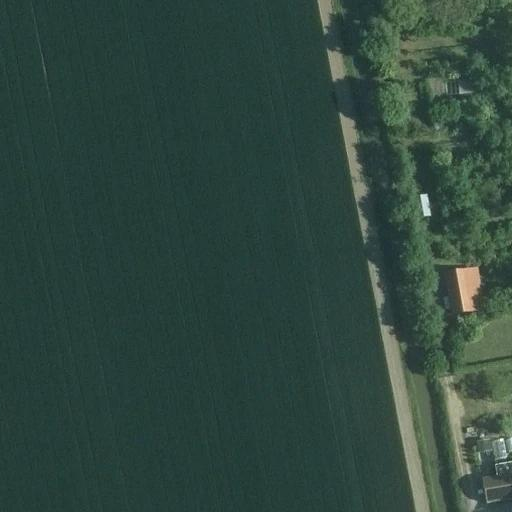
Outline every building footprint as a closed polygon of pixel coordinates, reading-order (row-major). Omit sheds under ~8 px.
[(480,68),(444,69),(444,81),(481,81),(480,68)] [(424,198),(410,200),(414,220),(428,218),(424,198)] [(461,273),(443,276),(450,318),(467,315),(461,273)] [(487,441),(475,443),(477,454),(489,452),(487,441)] [(511,475),(480,482),(484,505),(511,500),(511,475)]
